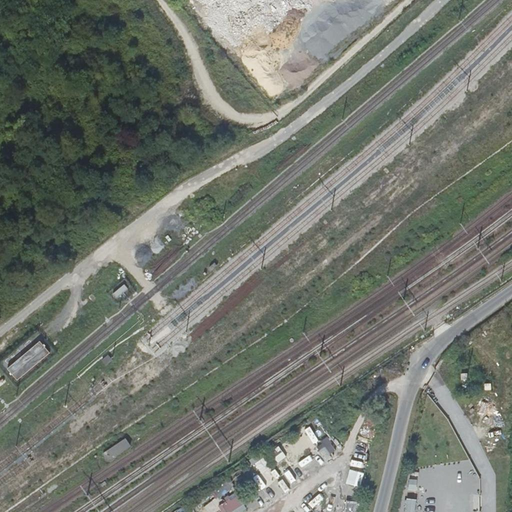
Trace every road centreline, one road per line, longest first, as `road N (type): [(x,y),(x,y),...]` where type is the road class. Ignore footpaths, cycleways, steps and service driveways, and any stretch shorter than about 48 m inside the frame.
road 1 (track): [(407,0),(273,120),(254,122),(231,117),(208,88),(195,41),(163,0)]
road 2 (unclassified): [(511,291),(445,337),(416,369),(379,511)]
